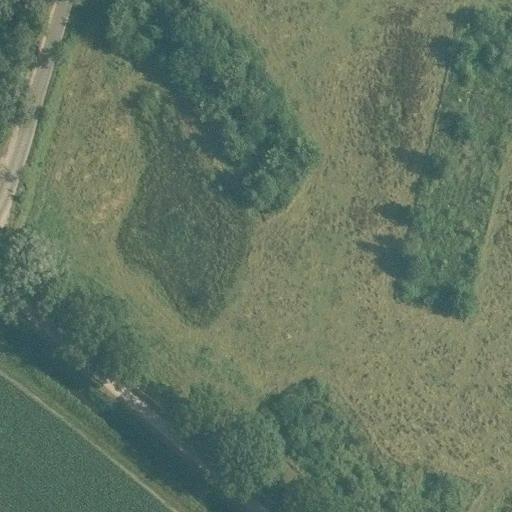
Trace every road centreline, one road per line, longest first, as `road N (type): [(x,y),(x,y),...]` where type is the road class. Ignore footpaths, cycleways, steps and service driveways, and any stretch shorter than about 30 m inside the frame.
road 1 (track): [(0,276),(50,332),(258,511)]
road 2 (unclassified): [(0,205),(66,0)]
